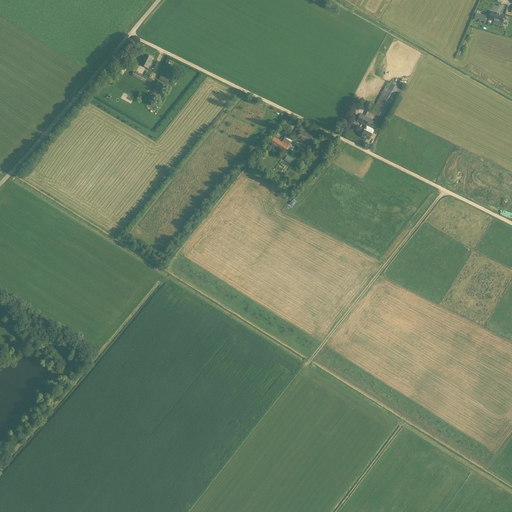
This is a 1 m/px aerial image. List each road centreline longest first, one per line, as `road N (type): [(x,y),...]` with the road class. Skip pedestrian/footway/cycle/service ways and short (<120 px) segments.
road 1 (track): [(511,223),(130,33)]
road 2 (unclassified): [(0,184),(159,0)]
road 3 (track): [(306,364),(444,190)]
